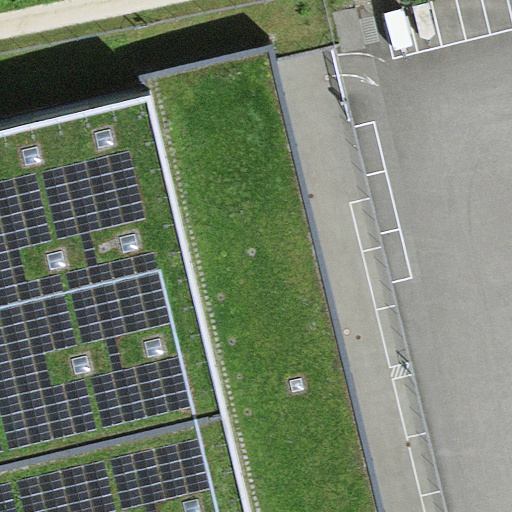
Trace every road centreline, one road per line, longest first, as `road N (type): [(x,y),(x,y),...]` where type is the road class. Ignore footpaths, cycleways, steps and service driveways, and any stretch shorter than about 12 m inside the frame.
road 1 (residential): [(486,511),(384,85)]
road 2 (unclassified): [(160,0),(0,30)]
